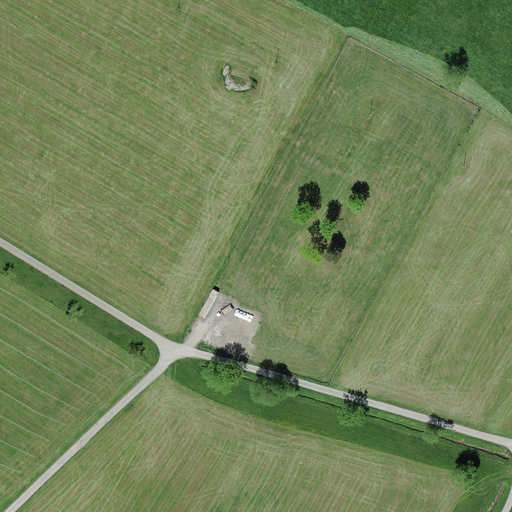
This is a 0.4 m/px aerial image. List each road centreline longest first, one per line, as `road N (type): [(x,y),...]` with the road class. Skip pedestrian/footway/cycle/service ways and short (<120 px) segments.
road 1 (track): [(176,351),(511,445)]
road 2 (track): [(176,351),(15,511)]
road 3 (unclassified): [(0,241),(176,351)]
